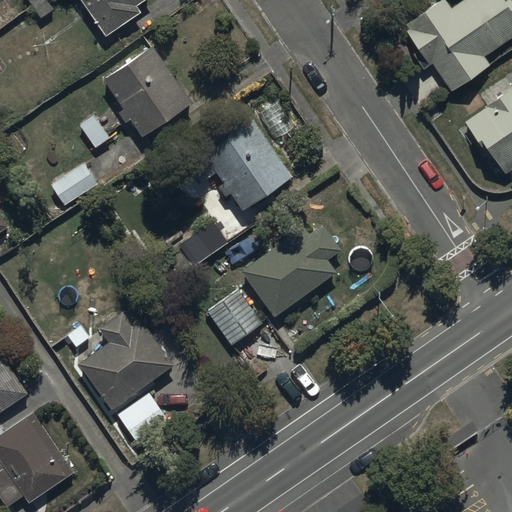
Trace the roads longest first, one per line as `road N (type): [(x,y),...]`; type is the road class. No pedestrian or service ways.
road 1 (residential): [(287,0),(506,313)]
road 2 (tertiary): [(215,511),(506,313)]
